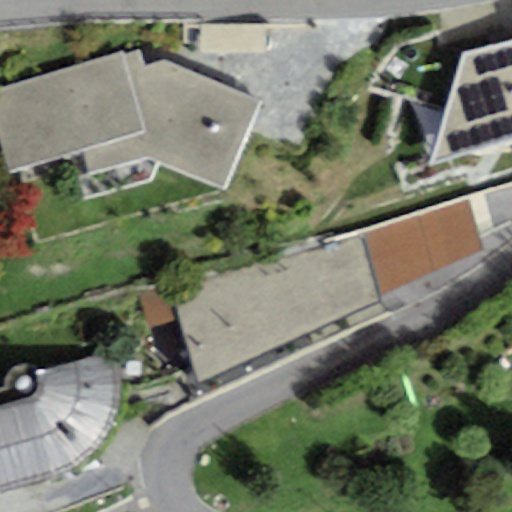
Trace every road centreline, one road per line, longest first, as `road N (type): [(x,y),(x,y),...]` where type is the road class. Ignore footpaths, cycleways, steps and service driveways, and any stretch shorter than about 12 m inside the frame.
road 1 (residential): [(511,263),(190,435),(172,458),(169,482),(183,511)]
road 2 (residential): [(0,9),(414,0)]
